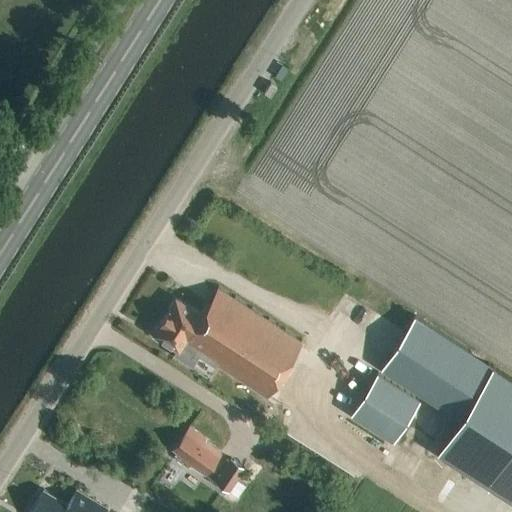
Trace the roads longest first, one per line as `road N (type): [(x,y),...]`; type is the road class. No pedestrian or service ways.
road 1 (unclassified): [(0,476),(302,0)]
road 2 (primary): [(57,161),(159,0)]
